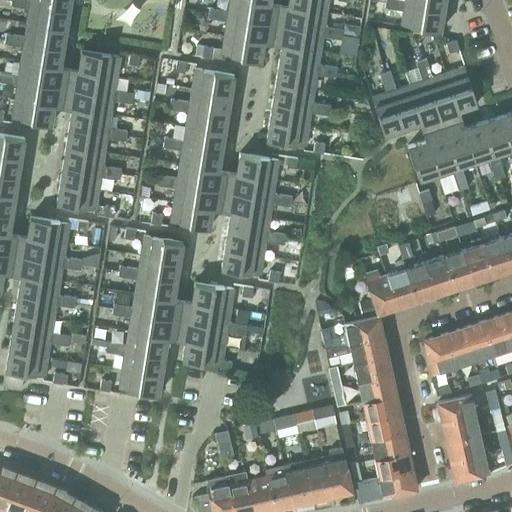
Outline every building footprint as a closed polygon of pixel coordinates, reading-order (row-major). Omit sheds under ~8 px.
[(30,0),(31,2),(70,9),(70,0),(30,0)] [(256,0),(230,0),(229,10),(228,15),(275,22),(278,3),(270,2),(256,0)] [(288,0),(288,4),(288,5),(327,11),(328,0),(288,0)] [(395,0),(386,0),(385,7),(395,8),(395,0)] [(405,0),(395,0),(395,8),(404,10),(405,4),(405,0)] [(405,0),(405,4),(444,11),(445,0),(405,0)] [(31,2),(30,8),(27,21),(67,28),(70,9),(31,2)] [(327,11),(288,5),(288,4),(278,3),(275,22),(324,30),(325,25),(327,11)] [(405,4),(404,10),(401,24),(441,30),(444,11),(405,4)] [(219,8),(210,7),(209,17),(218,19),(219,8)] [(229,10),(219,8),(218,19),(227,20),(228,15),(229,10)] [(228,15),(227,20),(225,34),(264,40),(264,41),(272,43),(275,22),(228,15)] [(27,21),(25,35),(24,40),(63,47),(67,28),(27,21)] [(323,35),(324,30),(275,22),(272,43),(281,44),(282,43),(321,49),(323,35)] [(334,27),(325,25),(324,30),(323,35),(332,37),(334,27)] [(344,28),(334,27),(332,37),(342,38),(344,28)] [(16,34),(7,32),(5,43),(14,44),(16,34)] [(25,35),(16,34),(14,44),(24,45),(24,40),(25,35)] [(264,40),(225,34),(222,54),(261,60),(264,41),(264,40)] [(447,43),(450,52),(460,49),(457,39),(447,43)] [(24,40),(24,45),(21,59),(60,66),(61,65),(63,47),(24,40)] [(282,43),(281,44),(279,62),(318,68),(319,63),(321,49),(282,43)] [(197,44),(196,54),(212,57),(214,46),(204,45),(197,44)] [(82,49),(79,68),(117,75),(118,75),(121,55),(82,49)] [(129,62),(139,64),(140,54),(131,52),(129,62)] [(427,57),(417,61),(420,70),(430,67),(427,57)] [(21,59),(19,73),(18,78),(66,86),(70,66),(61,65),(60,66),(21,59)] [(176,70),(186,71),(187,61),(177,60),(176,70)] [(279,62),(276,81),(315,87),(317,73),(318,68),(279,62)] [(328,65),(319,63),(318,68),(317,73),(326,75),(328,65)] [(338,66),(328,65),(326,75),(336,76),(338,66)] [(465,65),(446,71),(459,109),(460,108),(478,103),(465,65)] [(78,68),(70,66),(66,86),(114,94),(115,88),(117,75),(79,68),(78,68)] [(196,67),(192,87),(231,93),(235,73),(196,67)] [(430,67),(420,70),(423,79),(428,77),(433,76),(430,67)] [(390,69),(380,73),(383,82),(393,79),(390,69)] [(10,72),(1,70),(0,74),(0,80),(8,82),(10,72)] [(433,76),(428,77),(443,123),(462,117),(460,108),(459,109),(446,71),(433,76)] [(19,73),(10,72),(8,82),(18,84),(18,78),(19,73)] [(423,79),(410,83),(422,121),(421,121),(423,130),(443,123),(428,77),(423,79)] [(18,78),(18,84),(15,97),(55,104),(54,105),(63,106),(66,86),(18,78)] [(393,79),(383,82),(386,91),(391,89),(396,88),(393,79)] [(315,87),(276,81),(272,100),(312,106),(312,101),(315,87)] [(396,88),(391,89),(404,127),(422,121),(410,83),(396,88)] [(114,94),(66,86),(63,106),(72,108),(72,106),(111,113),(112,113),(113,99),(114,94)] [(192,87),(190,101),(189,106),(228,112),(231,93),(192,87)] [(125,90),(115,88),(114,94),(113,99),(123,100),(125,90)] [(138,89),(137,97),(149,99),(150,91),(138,89)] [(386,91),(372,96),(384,133),(404,127),(391,89),(386,91)] [(134,91),(125,90),(123,100),(133,102),(134,91)] [(55,104),(15,97),(12,117),(51,124),(54,105),(55,104)] [(181,99),(171,98),(170,108),(179,109),(181,99)] [(190,101),(181,99),(179,109),(188,111),(189,106),(190,101)] [(312,106),(272,100),(269,119),(270,119),(309,125),(311,111),(312,106)] [(322,103),(312,101),(312,106),(311,111),(320,113),(322,103)] [(331,104),(322,103),(320,113),(330,114),(331,104)] [(72,106),(72,108),(69,125),(108,132),(109,126),(111,113),(72,106)] [(189,106),(188,111),(186,125),(225,131),(228,112),(189,106)] [(511,110),(500,114),(511,149),(511,110)] [(511,149),(500,114),(482,120),(494,158),(499,156),(511,151),(511,149)] [(462,117),(443,123),(458,170),(463,168),(476,164),(464,126),(465,126),(462,117)] [(309,125),(270,119),(267,139),(306,145),(309,125)] [(482,120),(465,126),(464,126),(476,164),(489,159),(494,158),(482,120)] [(443,123),(423,130),(426,138),(427,138),(440,176),(453,171),(458,170),(443,123)] [(108,132),(69,125),(66,144),(105,151),(107,137),(108,132)] [(186,125),(184,139),(183,144),(222,150),(225,131),(186,125)] [(119,128),(109,126),(108,132),(107,137),(117,138),(119,128)] [(128,130),(119,128),(117,138),(126,140),(128,130)] [(0,132),(0,152),(21,156),(22,156),(25,137),(0,132)] [(174,137),(165,136),(164,146),(173,147),(174,137)] [(184,139),(174,137),(173,147),(182,149),(183,144),(184,139)] [(420,182),(440,176),(427,138),(426,138),(408,144),(420,182)] [(316,141),(314,151),(324,152),(325,142),(316,141)] [(105,151),(66,144),(63,163),(102,170),(103,164),(105,151)] [(183,144),(182,149),(180,163),(219,169),(222,150),(183,144)] [(0,152),(0,172),(18,175),(21,156),(0,152)] [(237,172),(276,178),(279,158),(240,152),(237,171),(237,172)] [(287,166),(297,167),(299,157),(289,156),(287,166)] [(499,156),(494,158),(489,159),(492,168),(502,165),(499,156)] [(102,170),(63,163),(60,182),(99,189),(101,175),(102,170)] [(180,163),(178,177),(177,182),(225,190),(229,169),(219,168),(219,169),(180,163)] [(112,166),(103,164),(102,170),(101,175),(111,176),(112,166)] [(502,165),(492,168),(495,177),(505,174),(502,165)] [(122,167),(112,166),(111,176),(120,178),(122,167)] [(463,168),(458,170),(453,171),(456,180),(466,177),(463,168)] [(237,171),(229,169),(225,190),(273,197),(274,192),(276,178),(237,172),(237,171)] [(0,172),(0,191),(15,194),(16,194),(19,175),(18,175),(0,172)] [(168,175),(159,174),(157,184),(167,185),(168,175)] [(178,177),(168,175),(167,185),(176,187),(177,182),(178,177)] [(466,177),(456,180),(459,189),(464,188),(469,186),(466,177)] [(99,189),(60,182),(57,202),(96,208),(99,189)] [(177,182),(176,187),(174,201),(213,207),(213,208),(222,209),(225,190),(177,182)] [(419,192),(422,201),(432,198),(429,188),(419,192)] [(273,197),(225,190),(222,209),(230,211),(231,210),(270,216),(272,202),(273,197)] [(0,191),(0,211),(12,213),(13,213),(15,194),(0,191)] [(283,193),(274,192),(273,197),(272,202),(281,204),(283,193)] [(293,195),(283,193),(281,204),(291,205),(293,195)] [(488,200),(470,206),(472,214),(491,208),(489,202),(488,200)] [(210,227),(213,208),(213,207),(174,201),(171,221),(210,227)] [(105,214),(114,216),(116,205),(106,204),(105,214)] [(507,207),(493,212),(496,220),(510,215),(507,207)] [(231,210),(230,211),(227,229),(267,235),(267,230),(270,216),(231,210)] [(0,211),(0,230),(9,232),(12,213),(0,211)] [(153,212),(151,222),(161,223),(163,213),(153,212)] [(493,212),(478,217),(480,225),(496,220),(493,212)] [(27,235),(66,242),(67,242),(70,222),(31,216),(27,235)] [(455,224),(458,233),(477,227),(477,226),(474,218),(455,224)] [(78,229),(88,231),(89,221),(79,219),(78,229)] [(448,226),(437,230),(439,239),(440,239),(458,233),(455,224),(448,226)] [(111,226),(109,238),(116,240),(118,227),(111,226)] [(125,237),(134,238),(136,228),(126,226),(125,237)] [(267,235),(227,229),(224,248),(225,248),(264,254),(266,240),(267,235)] [(9,232),(0,230),(0,250),(15,253),(19,233),(10,231),(10,232),(9,232)] [(277,231),(267,230),(267,235),(266,240),(275,242),(277,231)] [(286,233),(277,231),(275,242),(285,243),(286,233)] [(436,231),(426,234),(429,242),(439,239),(436,231)] [(511,231),(501,235),(511,268),(511,231)] [(27,234),(19,233),(15,253),(63,261),(64,255),(66,242),(27,235),(27,234)] [(144,234),(141,253),(180,260),(183,240),(144,234)] [(490,234),(480,237),(493,275),(511,268),(501,235),(492,238),(490,234)] [(472,245),(463,248),(474,281),(493,275),(480,237),(471,240),(472,245)] [(408,241),(399,244),(403,258),(413,255),(408,241)] [(386,242),(377,245),(380,252),(380,253),(381,253),(388,250),(386,242)] [(264,254),(225,248),(221,268),(261,274),(264,254)] [(463,248),(444,254),(455,287),(474,281),(463,248)] [(0,250),(0,269),(3,270),(3,272),(12,273),(15,253),(0,250)] [(63,261),(15,253),(12,273),(21,274),(21,273),(60,280),(62,266),(63,261)] [(180,260),(141,253),(139,267),(138,273),(177,279),(180,260)] [(444,254),(425,260),(436,293),(455,287),(444,254)] [(74,257),(64,255),(63,261),(62,266),(72,267),(74,257)] [(83,258),(74,257),(72,267),(81,269),(83,258)] [(398,269),(387,273),(398,306),(417,299),(406,266),(403,259),(395,262),(398,269)] [(425,260),(406,266),(417,299),(436,293),(425,260)] [(129,266),(120,264),(118,275),(128,276),(129,266)] [(139,267),(129,266),(128,276),(137,278),(138,273),(139,267)] [(269,280),(279,281),(280,271),(271,270),(269,280)] [(21,274),(18,292),(57,299),(58,293),(60,280),(21,273),(21,274)] [(138,273),(137,278),(135,291),(135,292),(174,298),(174,297),(177,279),(138,273)] [(398,306),(387,273),(377,276),(376,273),(366,276),(378,312),(398,306)] [(195,281),(192,300),(192,301),(231,307),(234,287),(195,281)] [(242,294),(252,296),(254,286),(244,284),(242,294)] [(57,299),(18,292),(15,311),(54,318),(56,304),(57,299)] [(135,292),(133,305),(132,311),(180,318),(183,298),(174,297),(174,298),(135,292)] [(67,295),(58,293),(57,299),(56,304),(66,305),(67,295)] [(77,297),(67,295),(66,305),(75,307),(77,297)] [(192,300),(183,298),(180,318),(228,326),(228,321),(231,307),(192,301),(192,300)] [(316,299),(318,313),(332,311),(330,305),(324,300),(316,299)] [(123,304),(114,302),(112,313),(122,314),(123,304)] [(133,305),(123,304),(122,314),(131,316),(132,311),(133,305)] [(511,310),(502,314),(511,345),(511,310)] [(54,318),(15,311),(12,330),(51,337),(52,331),(54,318)] [(132,311),(131,316),(129,330),(168,336),(168,337),(177,338),(180,318),(132,311)] [(511,345),(502,314),(483,320),(493,353),(511,346),(511,345)] [(333,325),(321,328),(326,346),(383,334),(379,315),(345,322),(347,332),(335,335),(333,325)] [(228,326),(180,318),(177,338),(186,340),(186,339),(225,345),(227,331),(228,326)] [(483,320),(464,326),(474,359),(493,353),(483,320)] [(238,322),(228,321),(228,326),(227,331),(236,333),(238,322)] [(248,324),(238,322),(236,333),(246,334),(248,324)] [(464,326),(445,332),(455,365),(474,359),(464,326)] [(51,337),(12,330),(9,349),(48,356),(50,342),(51,337)] [(129,330),(127,343),(126,349),(165,355),(168,337),(168,336),(129,330)] [(61,333),(52,331),(51,337),(50,342),(60,343),(61,333)] [(455,365),(445,332),(424,339),(432,373),(455,365)] [(71,334),(61,333),(60,343),(69,345),(71,334)] [(383,334),(326,346),(328,356),(351,350),(354,360),(387,353),(383,334)] [(225,345),(186,339),(186,340),(183,359),(221,365),(221,369),(231,371),(232,360),(223,359),(225,345)] [(117,342),(108,340),(106,351),(116,352),(117,342)] [(127,343),(117,342),(116,352),(125,354),(126,349),(127,343)] [(9,349),(6,369),(24,372),(45,375),(48,356),(9,349)] [(126,349),(125,354),(123,368),(162,374),(165,355),(126,349)] [(354,360),(358,380),(392,373),(387,353),(354,360)] [(67,359),(65,369),(81,371),(83,361),(67,359)] [(338,365),(329,367),(334,386),(342,384),(338,365)] [(162,374),(123,368),(120,387),(159,394),(162,374)] [(24,372),(6,369),(3,385),(21,387),(24,372)] [(491,369),(479,373),(481,381),(493,377),(491,369)] [(65,372),(55,371),(53,381),(63,383),(65,372)] [(358,380),(362,399),(396,391),(392,373),(358,380)] [(481,381),(479,373),(467,377),(469,385),(481,381)] [(498,380),(501,388),(511,384),(511,382),(510,376),(498,380)] [(102,378),(100,389),(110,390),(112,380),(102,378)] [(437,387),(439,395),(451,391),(448,383),(437,387)] [(342,384),(334,386),(338,405),(347,403),(342,384)] [(487,390),(490,404),(492,410),(500,408),(495,388),(487,390)] [(359,411),(361,419),(400,411),(396,391),(362,399),(364,410),(359,411)] [(438,400),(443,420),(477,413),(472,393),(438,400)] [(332,404),(313,408),(316,417),(318,427),(327,425),(325,415),(335,413),(332,404)] [(313,408),(294,412),(296,422),(299,432),(307,430),(305,420),(316,417),(313,408)] [(492,410),(492,411),(497,429),(505,427),(500,408),(492,410)] [(348,409),(339,411),(342,423),(351,421),(348,409)] [(368,427),(370,437),(404,430),(400,411),(361,419),(363,428),(368,427)] [(290,413),(274,417),(277,428),(292,425),(290,413)] [(443,420),(447,440),(481,432),(477,413),(443,420)] [(274,418),(259,421),(262,432),(276,429),(274,418)] [(254,421),(245,424),(248,439),(258,436),(254,421)] [(228,429),(216,431),(222,455),(233,452),(228,429)] [(370,437),(375,457),(408,449),(404,430),(370,437)] [(344,433),(346,443),(354,441),(352,431),(344,433)] [(447,440),(452,459),(485,452),(481,432),(447,440)] [(499,435),(502,447),(510,445),(507,433),(499,435)] [(356,450),(354,441),(346,443),(349,456),(357,454),(356,450)] [(511,454),(510,445),(502,447),(505,459),(511,456),(511,454)] [(331,459),(325,460),(333,494),(352,490),(342,446),(329,449),(331,459)] [(375,457),(379,476),(413,468),(408,449),(375,457)] [(485,452),(452,459),(456,479),(490,472),(485,452)] [(324,454),(304,459),(313,498),(333,494),(325,460),(324,454)] [(304,459),(285,463),(294,503),(313,498),(304,459)] [(0,510),(2,511),(17,470),(0,463),(0,510)] [(266,467),(267,473),(275,507),(294,503),(285,463),(266,467)] [(413,468),(379,476),(363,479),(355,481),(359,500),(417,487),(413,468)] [(2,511),(4,511),(23,511),(36,477),(17,470),(2,511)] [(246,470),(226,474),(234,511),(252,511),(255,511),(247,478),(248,478),(246,470)] [(363,479),(361,470),(353,471),(355,481),(363,479)] [(267,473),(248,478),(247,478),(255,511),(275,507),(267,473)] [(234,511),(226,474),(207,478),(210,491),(195,495),(198,511),(234,511)] [(23,511),(43,511),(56,484),(36,477),(23,511)] [(43,511),(65,511),(75,495),(56,484),(43,511)] [(65,511),(88,511),(93,505),(75,495),(65,511)]
